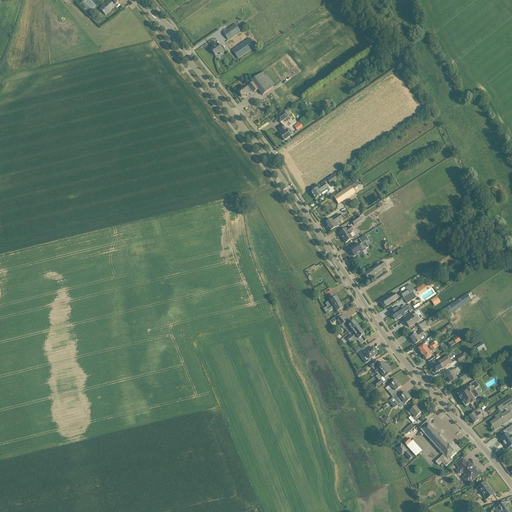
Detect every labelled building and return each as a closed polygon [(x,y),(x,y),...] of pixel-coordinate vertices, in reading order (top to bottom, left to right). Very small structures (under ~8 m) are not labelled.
[(100,10),(105,16),(115,7),(109,1),(100,10)] [(236,25),(223,33),(228,40),(241,32),(236,25)] [(232,51),(238,59),(256,47),(251,41),(250,38),(232,51)] [(220,44),(218,41),(211,47),(213,49),(211,50),(215,56),(222,50),(219,45),(220,44)] [(290,55),(286,58),(293,69),(298,65),(290,55)] [(246,88),(245,87),(238,92),(242,98),(246,95),(247,96),(250,93),(249,92),(251,90),(253,93),(259,89),(263,96),(273,88),(273,87),(276,85),(265,71),(252,81),(253,83),(246,88)] [(276,117),(280,123),(288,117),(285,112),(276,117)] [(294,126),(298,131),(304,127),(300,122),(294,126)] [(291,136),(294,134),(292,132),(291,132),(289,129),(287,131),(287,130),(287,131),(283,126),(279,129),(282,134),(280,135),(284,141),(291,136)] [(337,180),(334,175),(328,180),(331,184),(337,180)] [(321,193),(328,188),(325,183),(318,188),(311,193),(316,199),(322,195),(321,193)] [(334,197),(338,204),(355,193),(353,190),(357,188),(355,184),(334,197)] [(332,220),(325,224),(330,232),(339,226),(337,222),(343,219),(340,215),(332,220)] [(351,222),(354,226),(361,221),(359,217),(351,222)] [(339,234),(345,244),(350,241),(353,239),(349,233),(353,231),(351,227),(347,230),(346,229),(339,234)] [(358,244),(350,250),(354,256),(357,255),(358,256),(363,252),(361,250),(364,248),(365,250),(369,248),(366,243),(369,241),(365,235),(359,239),(362,244),(359,246),(358,244)] [(382,269),(387,267),(385,263),(380,266),(379,264),(371,269),(364,274),(368,281),(376,276),(374,274),(382,269)] [(430,274),(423,278),(426,283),(433,278),(430,274)] [(409,294),(403,297),(407,304),(417,298),(412,291),(409,294)] [(392,302),(398,298),(395,293),(389,297),(382,302),(385,307),(392,303),(392,302)] [(324,310),(325,312),(340,303),(336,298),(335,299),(333,295),(328,298),(332,304),(327,307),(324,310)] [(444,310),(448,316),(470,301),(467,295),(444,310)] [(436,297),(431,301),(435,307),(440,303),(436,297)] [(340,303),(325,312),(326,314),(333,310),(334,311),(336,309),(337,312),(343,309),(340,303)] [(391,315),(394,320),(397,318),(398,320),(402,317),(401,315),(408,311),(410,313),(414,311),(410,305),(402,310),(400,307),(393,311),(394,313),(391,315)] [(417,323),(413,318),(416,316),(413,312),(406,316),(408,319),(405,321),(409,328),(417,323)] [(345,329),(349,334),(352,331),(358,327),(354,322),(349,325),(347,322),(343,316),(342,317),(340,314),(330,322),(331,325),(337,321),(341,327),(344,324),(347,327),(345,329)] [(418,326),(421,331),(427,327),(424,322),(418,326)] [(358,327),(352,331),(354,334),(347,339),(350,343),(357,338),(359,340),(358,341),(361,345),(367,340),(364,336),(365,335),(358,327)] [(425,340),(423,337),(425,335),(425,334),(423,331),(416,335),(416,334),(410,338),(415,345),(418,343),(419,344),(422,343),(421,342),(425,340)] [(422,355),(428,350),(430,349),(433,347),(434,348),(436,346),(433,343),(428,346),(426,347),(424,345),(418,349),(422,355)] [(476,348),(478,352),(485,347),(483,343),(476,348)] [(359,351),(362,356),(365,357),(366,356),(369,360),(372,358),(374,359),(374,357),(377,354),(373,348),(370,350),(367,345),(362,349),(359,351)] [(430,349),(428,350),(422,355),(426,360),(427,360),(429,362),(433,359),(435,358),(433,355),(432,356),(430,353),(432,352),(432,351),(437,348),(436,346),(434,348),(433,347),(430,349)] [(465,358),(463,354),(456,359),(459,363),(465,358)] [(441,358),(440,359),(439,359),(440,361),(441,361),(445,368),(452,363),(450,360),(453,358),(451,355),(448,356),(442,360),(441,358)] [(439,359),(440,359),(441,358),(440,357),(436,359),(438,363),(432,367),(436,373),(442,369),(442,370),(445,368),(441,361),(440,361),(439,359)] [(376,373),(378,375),(389,367),(386,364),(385,365),(384,363),(378,368),(376,365),(377,365),(375,362),(369,366),(371,369),(372,368),(374,370),(373,371),(376,374),(376,373)] [(389,367),(378,375),(380,378),(383,376),(385,378),(391,373),(390,372),(392,371),(389,367)] [(451,383),(457,379),(453,373),(457,371),(457,373),(461,370),(460,367),(446,375),(449,379),(448,380),(449,383),(450,382),(451,383)] [(465,373),(458,377),(461,381),(467,378),(465,373)] [(388,391),(393,398),(398,394),(396,391),(401,387),(396,381),(392,384),(387,388),(389,390),(388,391)] [(463,392),(458,395),(465,407),(470,404),(471,405),(475,402),(474,400),(479,396),(475,390),(479,387),(475,381),(470,385),(470,386),(462,391),(463,392)] [(501,385),(495,390),(499,394),(504,389),(501,385)] [(398,394),(393,398),(389,402),(394,409),(403,402),(405,404),(411,399),(406,393),(401,397),(398,394)] [(496,405),(499,411),(511,402),(511,401),(509,396),(496,405)] [(409,408),(406,411),(415,421),(419,417),(418,416),(421,413),(415,407),(411,411),(409,408)] [(490,423),(493,428),(495,430),(502,426),(511,419),(511,416),(509,411),(502,415),(501,413),(495,417),(496,419),(490,423)] [(468,417),(474,425),(479,420),(483,417),(479,412),(475,415),(474,413),(472,414),(468,417)] [(443,455),(451,448),(452,447),(430,423),(431,422),(429,420),(419,429),(443,455)] [(412,424),(404,431),(407,435),(415,427),(412,424)] [(506,436),(500,440),(507,450),(511,446),(511,438),(511,437),(509,438),(508,435),(511,432),(511,427),(511,426),(503,432),(506,436)] [(401,444),(396,448),(402,455),(407,451),(401,444)] [(451,448),(443,455),(436,462),(439,466),(442,463),(446,467),(453,461),(451,459),(456,454),(451,448)] [(467,464),(463,459),(456,465),(459,469),(457,471),(460,475),(462,474),(465,476),(463,478),(468,485),(479,475),(474,469),(473,468),(473,469),(472,469),(470,467),(471,466),(471,465),(471,464),(470,463),(469,463),(468,463),(467,464),(467,463),(467,464)] [(478,488),(486,500),(494,494),(485,483),(478,488)] [(496,511),(501,511),(504,511),(509,509),(505,503),(495,510),(496,511)]
